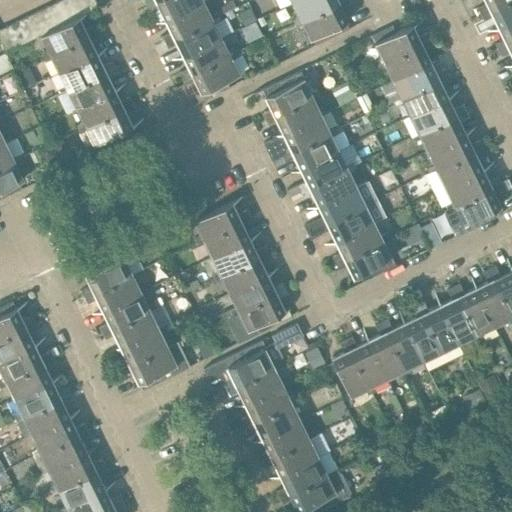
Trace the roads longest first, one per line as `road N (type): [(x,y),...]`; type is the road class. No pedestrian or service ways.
road 1 (residential): [(511,229),(330,310),(317,300),(256,171),(172,121),(117,0)]
road 2 (residential): [(115,417),(45,274),(0,248)]
road 3 (residential): [(201,511),(219,503),(168,391),(115,417)]
road 4 (residential): [(511,148),(442,0)]
